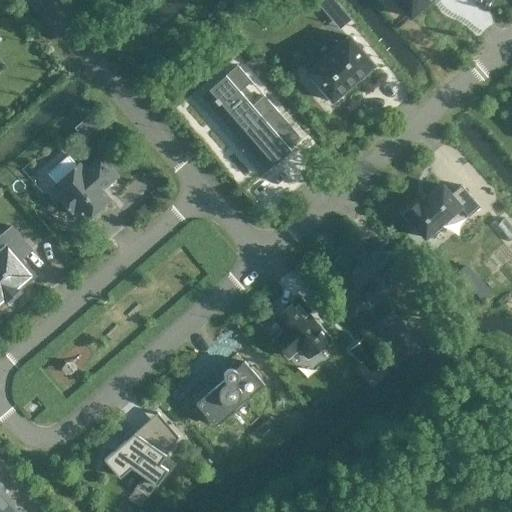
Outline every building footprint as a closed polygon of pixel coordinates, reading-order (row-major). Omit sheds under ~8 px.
[(333,0),(315,0),(334,22),(345,13),(333,0)] [(395,0),(410,17),(429,0),(395,0)] [(349,35),(306,72),(332,101),(374,64),(349,35)] [(225,74),(208,89),(216,97),(214,99),(218,104),(220,102),(226,109),(219,115),(242,141),(248,136),(271,161),(263,168),(266,171),(274,164),(275,165),(290,151),(290,150),(288,147),(295,140),(273,116),(278,112),(263,95),(252,105),(240,91),(251,81),(237,65),(225,75),(225,74)] [(100,127),(92,134),(98,141),(106,135),(100,127)] [(79,166),(56,185),(63,194),(60,196),(72,210),(75,207),(85,219),(108,199),(98,188),(105,182),(106,183),(115,176),(100,160),(85,173),(79,166)] [(419,200),(404,213),(425,238),(461,206),(469,216),(480,206),(461,185),(450,194),(442,185),(422,203),(419,200)] [(511,227),(504,218),(494,226),(508,242),(511,238),(511,227)] [(0,237),(8,246),(0,252),(0,300),(4,297),(5,298),(16,289),(15,287),(30,274),(18,260),(31,249),(11,227),(0,236),(0,237)] [(378,246),(347,273),(367,296),(399,269),(378,246)] [(298,297),(274,318),(285,331),(274,340),(288,357),(299,347),(307,357),(329,338),(307,314),(310,310),(298,297)] [(389,313),(374,326),(399,354),(410,345),(398,331),(402,328),(389,313)] [(221,380),(195,403),(215,426),(264,384),(244,361),(237,367),(234,365),(230,364),(226,365),(221,369),(220,373),(220,377),(221,380)] [(134,432),(103,459),(119,477),(131,467),(156,485),(167,469),(159,463),(165,454),(175,441),(150,424),(140,437),(134,432)] [(0,511),(19,511),(18,510),(16,511),(15,511),(10,506),(12,504),(0,490),(0,485),(1,485),(0,484),(0,511)]
